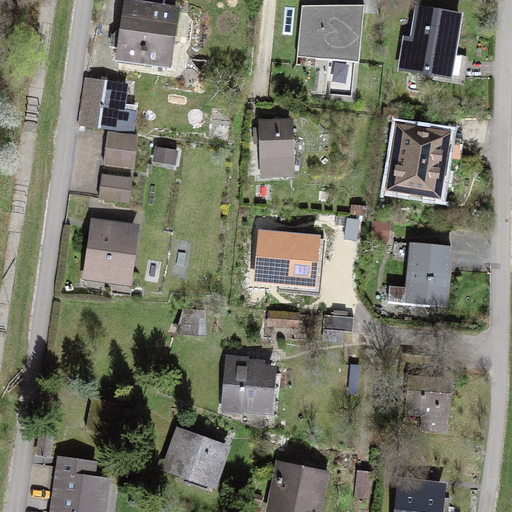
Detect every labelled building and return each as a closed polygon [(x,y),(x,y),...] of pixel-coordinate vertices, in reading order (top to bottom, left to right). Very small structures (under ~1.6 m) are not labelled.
[(302,0),(298,52),(316,53),(315,59),(359,63),(364,6),(335,6),(335,0),(302,0)] [(121,45),(119,59),(176,66),(179,48),(170,47),(175,10),(127,4),(122,35),(117,35),(115,44),(121,45)] [(459,17),(418,10),(412,49),(405,47),(402,67),(449,75),(459,17)] [(88,56),(85,81),(89,81),(99,82),(102,58),(88,56)] [(99,82),(89,81),(85,108),(83,108),(80,125),(131,131),(133,113),(123,111),(126,85),(99,82)] [(201,120),(200,128),(176,124),(174,136),(208,142),(208,141),(230,143),(232,123),(201,120)] [(288,124),(263,125),(264,131),(257,131),(257,142),(262,142),(263,159),(275,158),(275,166),(295,165),(295,153),(289,153),(288,124)] [(463,141),(400,130),(391,186),(436,193),(443,153),(461,156),(463,141)] [(138,137),(108,133),(104,163),(133,167),(138,137)] [(132,180),(102,176),(99,198),(129,202),(132,180)] [(123,227),(105,224),(104,231),(95,230),(88,276),(109,279),(110,273),(127,275),(133,235),(122,233),(123,227)] [(451,247),(412,243),(408,287),(389,286),(388,300),(445,306),(451,247)] [(299,314),(268,313),(268,325),(298,327),(299,314)] [(353,332),(354,317),(324,314),(323,329),(353,332)] [(438,405),(441,381),(410,378),(411,370),(429,373),(430,356),(402,353),(399,384),(409,385),(407,413),(422,414),(421,427),(445,429),(448,405),(438,405)] [(228,359),(223,408),(245,411),(246,404),(265,406),(265,408),(268,408),(269,404),(267,404),(270,372),(271,373),(272,368),(268,368),(268,370),(254,369),(255,362),(228,359)] [(116,434),(117,429),(132,432),(136,413),(121,410),(122,404),(92,398),(86,428),(116,434)] [(216,440),(183,427),(170,464),(212,478),(222,450),(214,447),(216,440)] [(56,511),(100,511),(104,480),(90,478),(92,464),(63,460),(56,511)] [(279,469),(271,508),(291,511),(316,511),(323,478),(279,469)] [(354,496),(368,497),(371,472),(357,471),(354,496)] [(428,492),(429,486),(411,483),(411,490),(401,489),(398,511),(437,511),(440,493),(428,492)]
